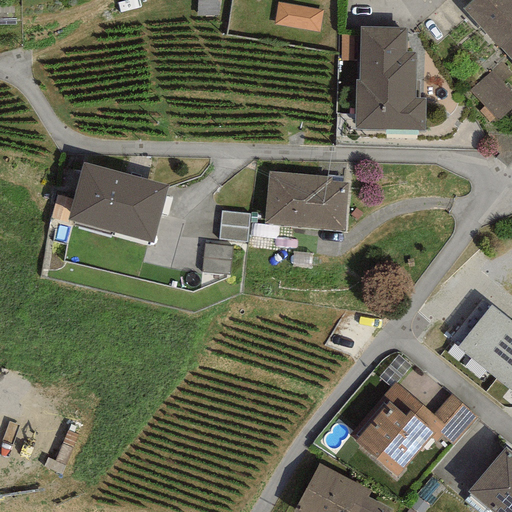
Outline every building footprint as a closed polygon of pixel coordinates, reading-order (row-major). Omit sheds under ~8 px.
[(511,0),(471,0),(462,9),(498,49),(499,47),(511,61),(511,0)] [(323,10),(277,2),(273,25),(319,32),(323,10)] [(405,28),(359,27),(358,80),(355,80),(354,129),(424,131),(425,98),(414,98),(415,52),(405,52),(405,28)] [(358,62),(358,41),(341,41),(341,62),(358,62)] [(500,63),(469,90),(496,121),(511,107),(511,96),(501,84),(511,75),(500,63)] [(168,185),(82,162),(67,220),(153,243),(168,185)] [(331,177),(267,171),(262,224),(343,232),(348,183),(330,181),(331,177)] [(249,214),(221,211),(218,239),(246,241),(249,214)] [(231,247),(204,244),(201,272),(229,274),(231,247)] [(511,323),(490,305),(456,347),(511,391),(511,323)] [(436,431),(442,425),(431,415),(395,383),(349,436),(396,477),(436,431)] [(476,418),(451,394),(431,415),(442,425),(436,431),(451,445),(476,418)] [(511,511),(511,452),(505,447),(467,491),(491,511),(511,511)] [(390,511),(392,509),(367,496),(370,491),(318,463),(292,511),(390,511)]
